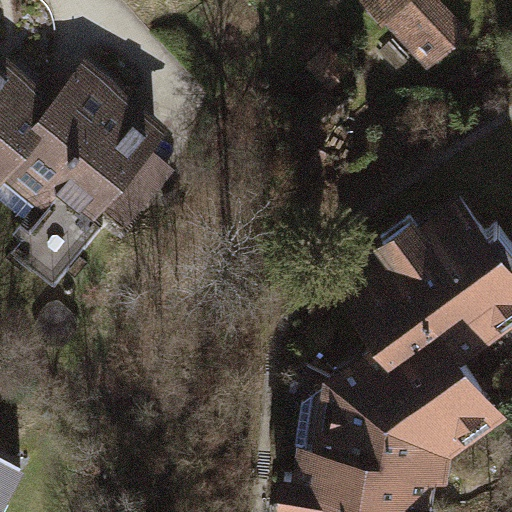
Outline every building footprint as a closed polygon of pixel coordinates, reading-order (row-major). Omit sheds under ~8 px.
[(471,29),(443,0),(362,0),(428,69),(471,29)] [(327,41),(304,63),(329,89),(352,67),(327,41)] [(53,90),(0,47),(0,176),(2,174),(44,208),(58,192),(91,219),(170,122),(84,53),(53,90)] [(285,508),(284,511),(434,511),(436,499),(431,498),(435,475),(448,477),(452,450),(510,411),(467,353),(511,320),(511,254),(460,184),(419,213),(413,206),(373,235),(378,242),(331,276),(373,335),(323,372),(322,385),(301,400),(291,470),(281,468),(275,507),(285,508)] [(0,504),(21,465),(0,453),(0,504)]
